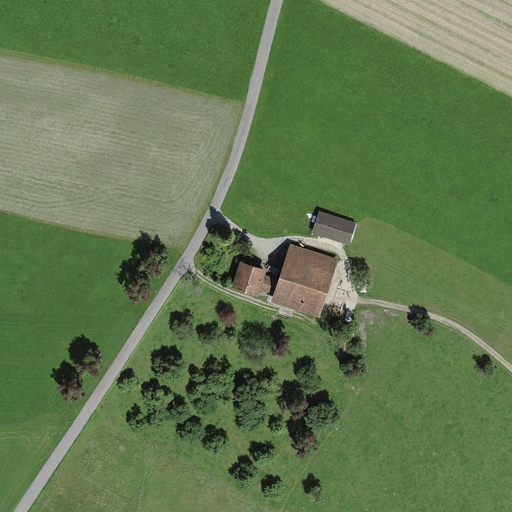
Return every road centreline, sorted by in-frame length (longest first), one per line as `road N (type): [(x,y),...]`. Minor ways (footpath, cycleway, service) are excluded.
road 1 (unclassified): [(20,511),(211,214),(240,142),(277,0)]
road 2 (track): [(511,372),(471,333),(416,310),(356,302),(338,288),(345,253),(338,246),(305,238),(269,246),(211,214)]
